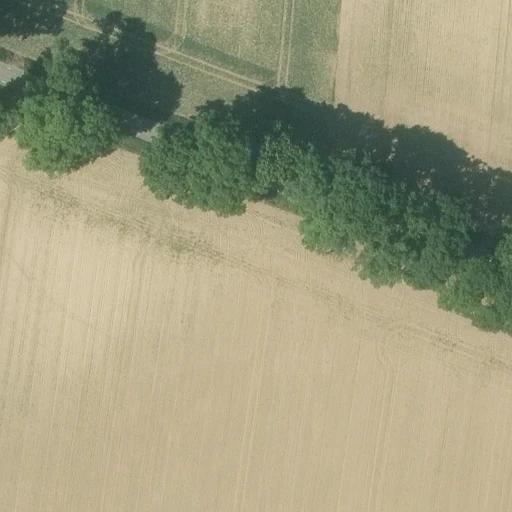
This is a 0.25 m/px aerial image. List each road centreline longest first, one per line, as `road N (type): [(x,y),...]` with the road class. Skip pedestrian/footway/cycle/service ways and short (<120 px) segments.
road 1 (tertiary): [(511,268),(0,70)]
road 2 (track): [(0,201),(18,77)]
